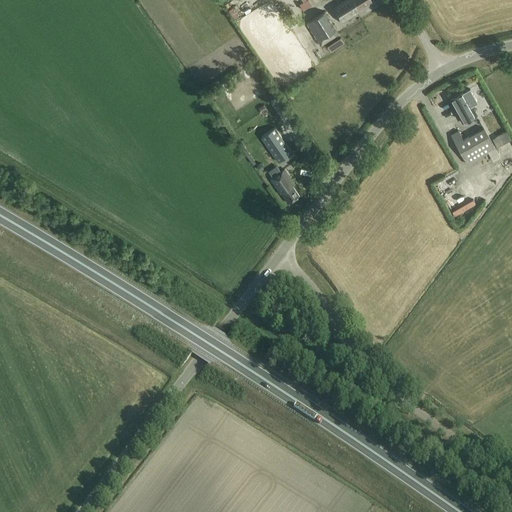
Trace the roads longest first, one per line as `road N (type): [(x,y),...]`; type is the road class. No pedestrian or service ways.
road 1 (trunk): [(458,511),(0,215)]
road 2 (unclassified): [(511,480),(373,378),(280,254)]
road 3 (tertiary): [(82,511),(280,254)]
road 4 (tertiary): [(280,254),(381,123),(443,68)]
